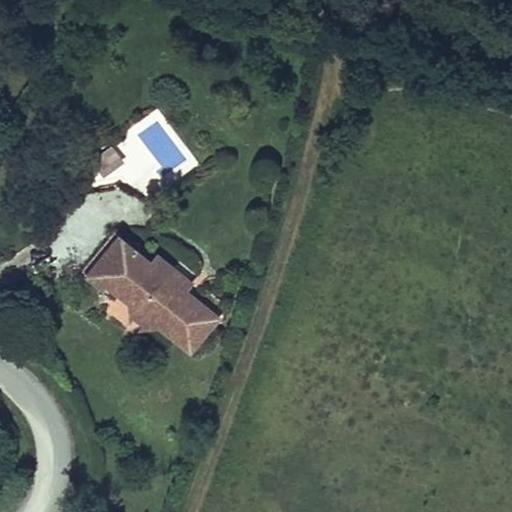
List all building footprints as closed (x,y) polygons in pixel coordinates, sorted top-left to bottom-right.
[(104,176),(125,160),(114,146),(93,161),(104,176)] [(113,285),(142,253),(122,235),(89,273),(109,291),(113,285)] [(142,253),(113,285),(132,302),(160,327),(193,355),(223,322),(191,294),(173,278),(182,269),(163,252),(154,263),(142,253)] [(199,284),(182,269),(173,278),(191,294),(199,284)] [(146,334),(160,327),(132,302),(132,322),(146,334)]
